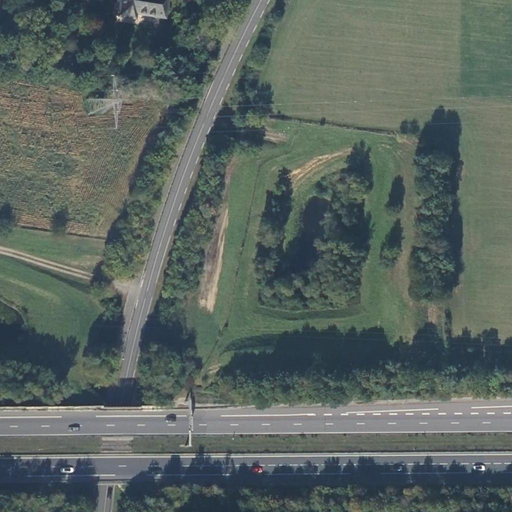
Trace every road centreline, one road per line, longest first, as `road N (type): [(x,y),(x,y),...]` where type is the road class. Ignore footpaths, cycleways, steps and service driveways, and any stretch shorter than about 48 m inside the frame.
road 1 (tertiary): [(260,0),(165,229),(134,342),(105,511)]
road 2 (trunk): [(0,467),(511,464)]
road 3 (trunk): [(494,421),(0,426)]
road 4 (track): [(206,118),(298,146),(297,155),(268,173),(234,330),(202,377)]
road 5 (track): [(146,293),(0,250)]
